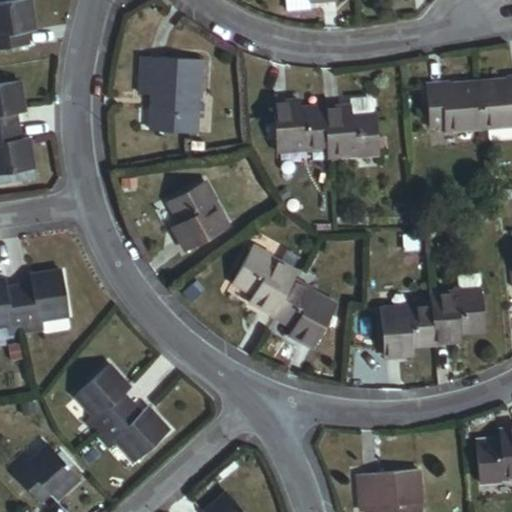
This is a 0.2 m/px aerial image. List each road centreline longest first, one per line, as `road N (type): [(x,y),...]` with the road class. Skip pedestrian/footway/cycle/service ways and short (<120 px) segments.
road 1 (residential): [(200,0),(282,43),(346,49),(471,21)]
road 2 (residential): [(259,406),(179,338),(99,243),(91,203)]
road 3 (residential): [(259,406),(361,415),(460,410),(511,390)]
road 4 (residential): [(91,203),(77,143),(97,0)]
road 5 (residential): [(259,406),(136,511)]
